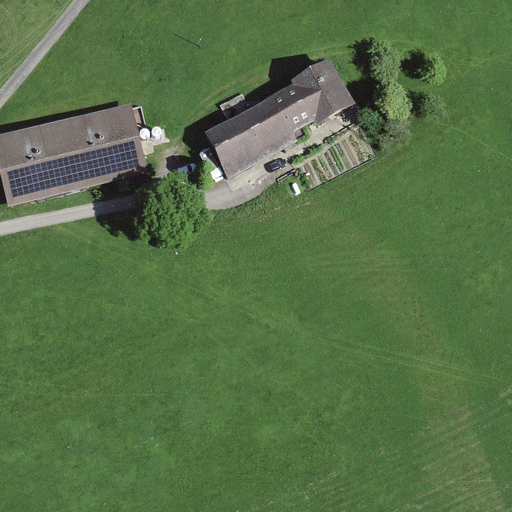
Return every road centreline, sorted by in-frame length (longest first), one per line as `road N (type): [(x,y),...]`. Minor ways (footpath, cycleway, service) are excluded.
road 1 (unclassified): [(202,173),(157,194),(0,229)]
road 2 (unclassified): [(0,98),(83,0)]
